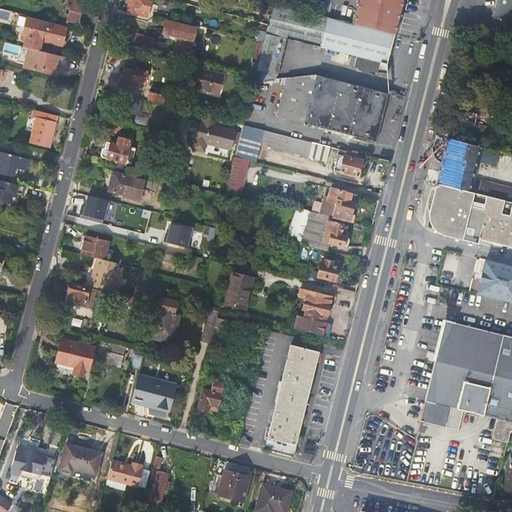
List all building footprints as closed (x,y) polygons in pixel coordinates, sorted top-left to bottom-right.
[(77,23),(82,1),(79,0),(71,0),(68,16),(63,16),(62,20),(77,23)] [(138,14),(137,19),(148,21),(149,20),(150,16),(154,0),(127,0),(127,3),(129,4),(127,12),(138,14)] [(357,0),(352,23),(394,34),(401,0),(357,0)] [(511,23),(511,0),(495,0),(491,18),(511,23)] [(386,62),(394,34),(352,23),(273,3),(267,23),(265,33),(263,42),(257,64),(256,68),(276,74),(286,37),(357,55),(354,66),(376,71),(379,61),(386,62)] [(267,23),(235,15),(230,31),(237,32),(238,29),(244,31),(245,28),(265,33),(267,23)] [(66,27),(25,17),(20,35),(20,36),(21,36),(21,37),(21,38),(22,38),(22,39),(23,39),(24,39),(23,46),(28,47),(39,50),(41,40),(57,44),(58,37),(63,38),(66,27)] [(179,36),(175,53),(189,56),(196,28),(166,20),(163,32),(179,36)] [(146,37),(137,35),(135,42),(144,44),(146,37)] [(263,42),(256,40),(250,62),(257,64),(263,42)] [(39,50),(28,47),(23,67),(52,74),(54,67),(67,70),(70,57),(50,52),(39,50)] [(126,75),(124,74),(121,85),(133,88),(135,81),(142,82),(143,79),(145,80),(148,70),(138,68),(137,70),(128,68),(126,75)] [(224,77),(196,70),(192,88),(219,95),(224,77)] [(375,140),(387,92),(315,74),(287,77),(277,116),(375,140)] [(165,104),(167,96),(150,92),(148,99),(165,104)] [(143,100),(134,98),(130,114),(140,116),(143,100)] [(56,115),(34,109),(32,117),(36,118),(30,142),(48,147),(54,124),(56,115)] [(472,133),(469,144),(483,148),(488,129),(473,125),(476,115),(466,113),(465,115),(458,114),(455,129),(472,133)] [(215,123),(216,117),(202,114),(194,148),(204,150),(206,142),(229,147),(234,128),(215,123)] [(307,155),(310,141),(242,124),(234,157),(246,160),(253,162),(258,143),(307,155)] [(102,157),(116,161),(115,167),(122,169),(123,163),(124,163),(128,148),(130,141),(118,138),(116,144),(106,142),(105,147),(102,149),(100,155),(102,157)] [(495,166),(498,155),(491,153),(492,150),(483,148),(469,144),(449,139),(438,184),(468,191),(474,166),(477,167),(478,162),(495,166)] [(128,148),(124,163),(130,165),(134,150),(128,148)] [(24,169),(27,158),(0,150),(0,171),(14,175),(16,167),(24,169)] [(359,157),(359,154),(347,151),(347,154),(338,152),(333,171),(358,178),(363,158),(359,157)] [(244,167),(246,160),(234,157),(232,165),(244,167)] [(244,167),(232,165),(225,190),(238,193),(244,167)] [(471,192),(474,179),(477,167),(474,166),(468,191),(471,192)] [(109,190),(123,194),(129,196),(129,198),(139,201),(144,181),(134,179),(134,177),(114,172),(109,190)] [(330,181),(310,176),(306,175),(305,181),(327,187),(331,188),(333,181),(330,181)] [(24,186),(0,179),(0,200),(14,205),(17,193),(22,194),(24,186)] [(511,188),(474,179),(471,192),(511,201),(511,188)] [(511,201),(471,192),(468,191),(438,184),(435,183),(428,214),(429,218),(431,222),(433,224),(436,227),(439,228),(444,229),(472,236),(511,245),(511,201)] [(354,213),(352,213),(356,198),(346,195),(347,192),(331,188),(327,187),(324,200),(320,199),(316,213),(342,219),(352,222),(354,213)] [(108,201),(88,196),(85,207),(81,206),(79,215),(103,221),(108,201)] [(108,213),(115,215),(119,203),(111,200),(108,213)] [(340,234),(341,225),(342,219),(316,213),(306,210),(299,243),(327,250),(329,242),(344,246),(344,245),(345,245),(347,243),(348,239),(346,235),(344,235),(340,234)] [(166,233),(164,241),(187,247),(192,229),(171,223),(168,234),(166,233)] [(109,242),(82,235),(80,242),(77,253),(92,256),(97,258),(104,259),(109,242)] [(95,274),(95,277),(93,286),(112,291),(119,263),(104,259),(97,258),(93,273),(95,274)] [(323,277),(321,283),(329,285),(330,279),(335,280),(338,267),(332,265),(333,261),(324,259),(323,262),(320,262),(316,275),(323,277)] [(511,268),(486,262),(478,293),(511,301),(511,268)] [(285,267),(284,274),(304,278),(305,272),(285,267)] [(252,277),(233,273),(225,303),(244,308),(252,277)] [(75,285),(70,284),(66,300),(94,308),(98,291),(75,285)] [(320,313),(326,314),(328,308),(331,308),(334,296),(299,287),(297,296),(305,297),(302,308),(305,309),(303,316),(298,315),(294,328),(324,335),(327,322),(324,321),(319,320),(320,313)] [(146,293),(143,303),(149,305),(152,295),(146,293)] [(141,308),(142,303),(143,299),(130,296),(128,304),(141,308)] [(179,302),(162,298),(152,336),(172,341),(179,315),(176,314),(179,302)] [(207,315),(209,307),(199,305),(197,312),(207,315)] [(207,315),(197,312),(191,338),(210,343),(216,317),(207,315)] [(218,345),(225,319),(216,317),(210,343),(218,345)] [(420,421),(425,422),(450,321),(446,320),(420,421)] [(511,336),(450,321),(425,422),(445,427),(446,421),(450,407),(458,409),(499,419),(494,439),(504,441),(510,421),(511,421),(511,427),(511,431),(511,336)] [(94,346),(61,337),(55,362),(74,367),(72,372),(82,374),(84,367),(88,367),(94,346)] [(111,342),(109,351),(123,355),(126,346),(111,342)] [(289,344),(279,389),(276,401),(265,446),(293,453),(318,351),(289,344)] [(123,355),(109,351),(106,362),(120,366),(123,355)] [(139,368),(142,354),(134,352),(132,361),(130,366),(139,368)] [(176,384),(139,374),(133,401),(168,410),(176,384)] [(223,383),(212,380),(210,390),(202,388),(197,409),(207,411),(208,410),(216,411),(223,383)] [(455,423),(458,409),(450,407),(446,421),(455,423)] [(251,441),(239,435),(237,442),(249,445),(251,441)] [(29,444),(28,446),(28,450),(16,447),(10,472),(33,478),(34,473),(40,473),(50,477),(56,457),(45,454),(46,449),(29,444)] [(82,451),(74,449),(66,447),(61,468),(71,470),(72,465),(95,472),(100,452),(83,447),(82,451)] [(162,457),(156,455),(149,482),(154,483),(150,500),(160,502),(168,473),(158,470),(162,457)] [(132,464),(111,459),(107,477),(126,482),(137,484),(141,467),(140,467),(142,463),(133,460),(132,464)] [(94,476),(95,472),(72,465),(71,470),(70,474),(84,477),(85,474),(94,476)] [(149,469),(141,467),(137,484),(144,486),(149,469)] [(232,476),(233,472),(225,470),(224,475),(216,473),(211,492),(244,501),(247,490),(243,490),(245,480),(232,476)] [(250,477),(233,472),(232,476),(245,480),(243,490),(247,490),(250,477)] [(105,484),(124,489),(126,482),(107,477),(105,484)] [(283,511),(285,511),(290,493),(262,485),(256,509),(266,511),(273,511),(274,509),(283,511)] [(0,511),(5,511),(11,504),(0,496),(0,511)]
